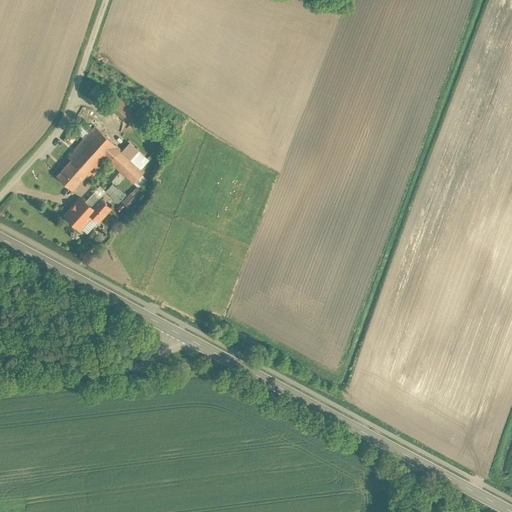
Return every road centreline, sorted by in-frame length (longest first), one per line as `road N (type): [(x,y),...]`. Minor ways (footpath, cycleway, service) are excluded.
road 1 (tertiary): [(511,511),(184,336)]
road 2 (residential): [(0,198),(67,121),(106,0)]
road 3 (tertiary): [(184,336),(0,237)]
road 4 (unclassified): [(0,377),(166,351),(184,336)]
